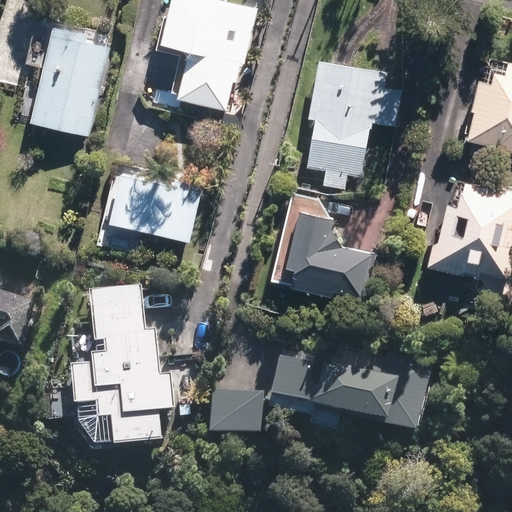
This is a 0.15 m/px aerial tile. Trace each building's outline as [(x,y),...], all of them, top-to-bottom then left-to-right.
[(252,10),(210,0),(168,0),(156,48),(187,55),(176,99),(226,111),(252,10)] [(119,44),(65,31),(44,117),(98,130),(119,44)] [(511,143),(511,60),(501,58),(488,104),(492,105),(484,136),(511,143)] [(384,74),(315,63),(306,118),(313,120),(305,166),(328,170),(326,182),(344,185),(345,176),(362,179),(372,123),(394,127),(399,92),(382,89),(384,74)] [(201,184),(122,166),(109,225),(187,243),(201,184)] [(511,275),(511,188),(469,178),(453,243),(447,241),(441,262),(484,273),(485,268),(511,275)] [(331,222),(296,214),(284,270),(291,272),(287,289),(327,298),(328,293),(362,300),(373,255),(339,247),(330,230),(331,222)] [(42,302),(0,289),(0,329),(4,331),(3,337),(29,345),(42,302)] [(147,290),(103,294),(109,354),(102,354),(103,366),(83,368),(88,422),(106,442),(167,437),(164,410),(180,409),(178,378),(167,379),(163,334),(151,335),(147,290)] [(278,361),(265,406),(408,447),(430,372),(389,360),(382,385),(330,370),(328,376),(278,361)] [(259,401),(213,396),(208,437),(255,442),(259,401)]
